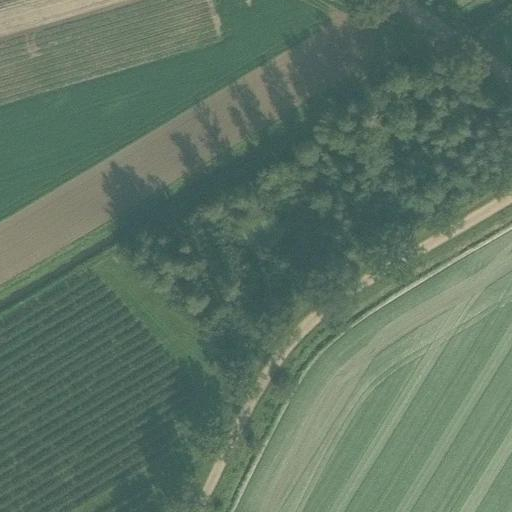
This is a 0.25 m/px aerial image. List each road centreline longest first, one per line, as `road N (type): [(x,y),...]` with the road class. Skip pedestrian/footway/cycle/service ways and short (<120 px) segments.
road 1 (track): [(207,511),(291,356),(319,320),(511,196)]
road 2 (unclassified): [(511,80),(397,0)]
